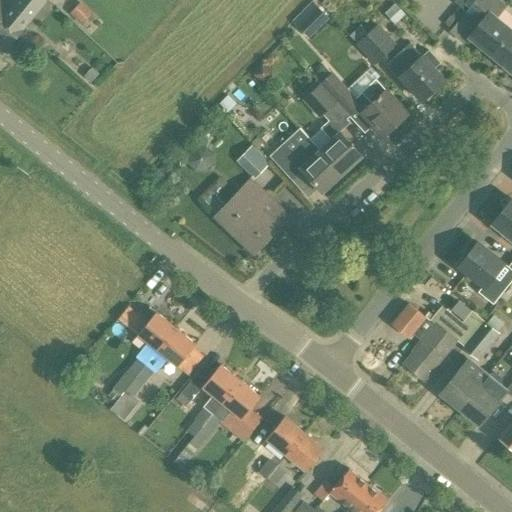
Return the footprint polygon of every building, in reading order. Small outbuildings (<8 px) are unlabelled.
[(13,0),(11,3),(10,2),(5,7),(0,2),(0,48),(4,52),(12,42),(15,44),(27,30),(24,27),(45,1),(43,0),(13,0)] [(455,0),(454,2),(471,16),(466,22),(475,29),(469,36),(492,55),(511,31),(496,19),(504,8),(493,0),(455,0)] [(80,1),(69,11),(81,24),(92,13),(80,1)] [(291,21),(308,38),(329,18),(312,1),(291,21)] [(397,44),(378,24),(369,33),(361,25),(350,35),(357,43),(356,44),(374,65),(397,44)] [(511,32),(511,31),(492,55),(511,71),(511,32)] [(421,57),(409,44),(388,63),(421,100),(444,80),(422,56),(421,57)] [(313,75),(350,116),(358,109),(382,135),(407,113),(386,90),(386,91),(375,79),(374,80),(366,71),(347,89),(332,72),(331,73),(323,65),(313,75)] [(346,119),(350,116),(313,75),(312,75),(320,84),(302,100),(319,119),(323,115),(328,121),(318,130),(329,142),(320,150),(341,174),(360,156),(339,133),(350,123),(346,119)] [(253,177),(268,161),(249,144),(234,160),(253,177)] [(185,167),(211,169),(212,148),(186,146),(185,167)] [(341,174),(320,150),(310,159),(299,147),(289,156),(283,149),(272,159),(287,175),(297,165),(322,191),(341,174)] [(256,209),(267,197),(250,180),(226,206),(213,194),(221,186),(216,182),(201,198),(218,214),(215,217),(253,253),(277,228),(256,209)] [(511,199),(492,223),(511,239),(511,199)] [(485,287),(503,263),(477,243),(458,266),(485,287)] [(408,338),(424,317),(408,304),(391,325),(408,338)] [(463,345),(483,320),(471,311),(462,322),(442,305),(429,321),(433,324),(420,341),(422,342),(404,364),(423,380),(456,340),(463,345)] [(124,391),(175,328),(155,311),(137,334),(147,342),(138,353),(140,355),(113,388),(121,395),(124,391)] [(483,320),(463,345),(462,347),(478,361),(500,334),(497,331),(503,323),(494,315),(487,323),(483,320)] [(175,328),(124,391),(132,397),(143,383),(144,384),(157,368),(158,369),(167,358),(177,367),(195,344),(175,328)] [(459,409),(487,375),(468,360),(441,393),(459,409)] [(182,452),(240,380),(220,364),(201,387),(212,396),(203,407),(204,408),(194,420),(193,418),(184,429),(194,436),(181,452),(182,452)] [(185,407),(201,387),(207,380),(198,372),(176,399),(185,407)] [(487,375),(459,409),(478,424),(506,390),(499,385),(502,382),(501,377),(495,372),(490,373),(488,376),(487,375)] [(240,380),(182,452),(189,459),(221,420),(222,421),(230,410),(241,419),(260,396),(240,380)] [(285,455),(304,432),(284,416),(266,439),(285,455)] [(511,420),(498,438),(511,448),(511,420)] [(304,432),(285,455),(305,471),(324,449),(304,432)] [(277,465),(269,459),(258,471),(267,478),(277,465)] [(277,465),(267,478),(275,485),(285,472),(277,465)] [(349,508),(368,484),(349,469),(334,488),(324,480),(314,493),(323,501),(330,492),(349,508)] [(368,484),(349,508),(353,511),(377,511),(388,500),(368,484)] [(289,511),(303,495),(292,486),(271,511),(289,511)] [(326,511),(317,504),(313,509),(304,502),(296,511),(326,511)]
